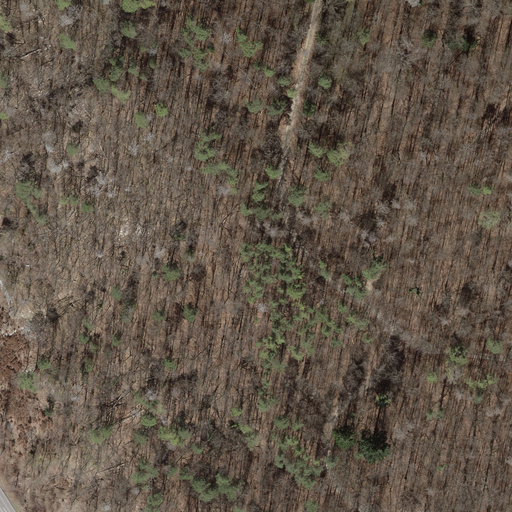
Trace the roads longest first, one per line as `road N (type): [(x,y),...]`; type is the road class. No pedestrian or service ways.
road 1 (track): [(511,356),(426,347),(321,273),(298,239),(285,199),(283,142),(318,0)]
road 2 (track): [(375,316),(372,274),(511,101)]
road 3 (track): [(366,511),(336,489),(328,451),(338,409),(426,347)]
